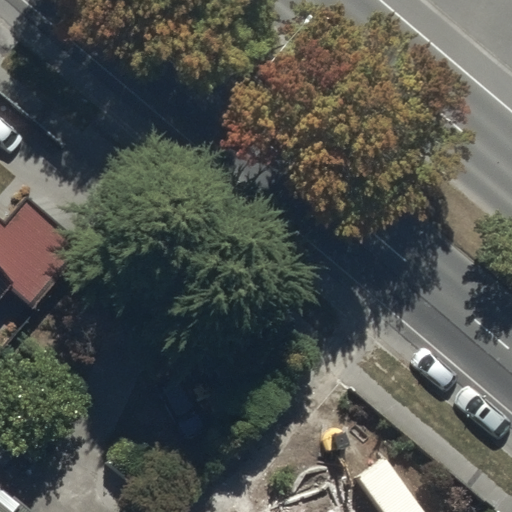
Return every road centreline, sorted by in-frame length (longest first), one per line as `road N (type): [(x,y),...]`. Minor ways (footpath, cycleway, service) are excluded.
road 1 (primary): [(511,351),(99,0)]
road 2 (primary): [(302,0),(511,176)]
